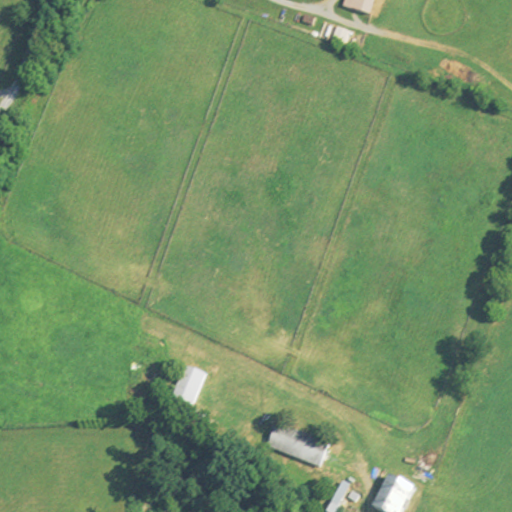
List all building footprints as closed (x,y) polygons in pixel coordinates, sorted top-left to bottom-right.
[(378,19),(383,0),(351,0),(348,9),(378,19)] [(335,42),(350,47),(354,34),(340,29),(335,42)] [(212,374),(191,366),(174,414),(195,422),(212,374)] [(331,470),(340,445),(282,424),(273,450),(331,470)] [(410,511),(421,486),(397,476),(382,511),(384,511),(410,511)]
